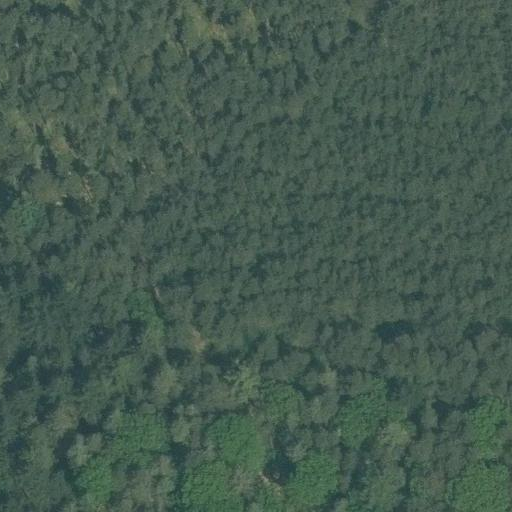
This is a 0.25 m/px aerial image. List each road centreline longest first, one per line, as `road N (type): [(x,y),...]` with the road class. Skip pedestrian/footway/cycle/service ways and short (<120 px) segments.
road 1 (track): [(13,511),(47,497),(199,385),(363,351),(511,357)]
road 2 (track): [(275,511),(169,406)]
